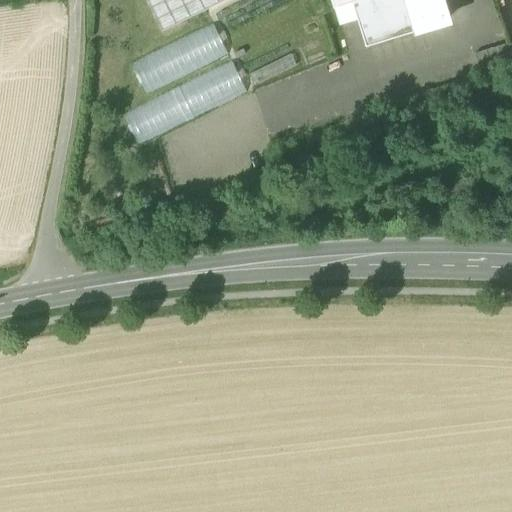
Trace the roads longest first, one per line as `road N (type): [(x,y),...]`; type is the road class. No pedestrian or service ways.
road 1 (secondary): [(511,268),(193,275),(47,297)]
road 2 (unclassified): [(47,297),(73,98),(76,0)]
